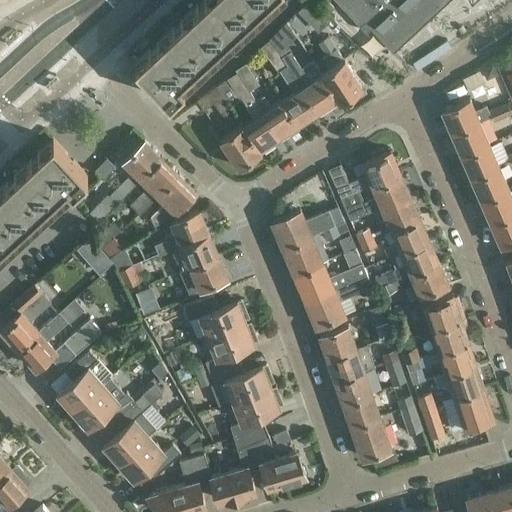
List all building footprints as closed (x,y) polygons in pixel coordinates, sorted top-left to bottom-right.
[(168,100),(277,0),(202,0),(134,63),(168,100)] [(448,0),(481,0),(495,15),(510,0),(336,0),(360,25),(366,32),(371,27),(393,51),(448,0)] [(24,2),(8,18),(17,27),(33,11),(24,2)] [(320,72),(337,98),(339,101),(362,86),(344,57),(328,35),(318,42),(325,54),(321,56),(328,67),(320,72)] [(318,110),(283,58),(271,40),(261,47),(279,71),(280,70),(296,94),(285,101),(299,122),(318,110)] [(292,53),(283,58),(318,110),(337,98),(320,72),(315,64),(304,71),(292,53)] [(237,71),(250,90),(261,84),(247,62),(236,69),(237,71)] [(245,127),(262,152),(273,144),(271,141),(279,135),(265,114),(256,99),(250,90),(237,71),(227,77),(227,78),(216,86),(222,93),(225,90),(225,89),(232,85),(240,97),(241,96),(247,105),(246,106),(256,120),(245,127)] [(222,93),(216,86),(197,100),(204,110),(214,103),(227,120),(236,114),(222,93)] [(285,101),(274,108),(264,94),(256,99),(265,114),(279,135),(299,122),(285,101)] [(452,133),(479,121),(469,97),(442,109),(452,133)] [(491,116),(511,106),(511,101),(511,99),(488,109),(491,116)] [(486,105),(475,110),(479,121),(491,116),(488,109),(486,105)] [(511,106),(491,116),(493,121),(511,112),(511,106)] [(462,155),(489,143),(479,121),(452,133),(462,155)] [(262,152),(245,127),(243,124),(219,139),(238,168),(262,152)] [(53,138),(0,187),(0,244),(34,214),(39,220),(87,175),(53,138)] [(142,177),(162,156),(144,139),(124,160),(134,169),(109,195),(107,193),(89,211),(99,220),(98,221),(99,222),(110,210),(142,177)] [(472,177),(499,165),(489,143),(462,155),(472,177)] [(373,184),(400,172),(391,150),(363,161),(368,172),(349,181),(344,169),(341,162),(328,168),(331,175),(341,198),(352,193),(373,184)] [(162,156),(142,177),(148,184),(130,203),(140,213),(159,194),(161,196),(161,195),(160,194),(180,174),(162,156)] [(482,200),(509,188),(499,165),(472,177),(482,200)] [(400,172),(373,184),(377,194),(356,204),(352,193),(341,198),(350,220),(373,210),(410,194),(400,172)] [(197,190),(180,174),(160,194),(161,195),(161,196),(165,200),(150,216),(154,225),(176,211),(197,190)] [(491,222),(511,213),(511,195),(509,188),(482,200),(491,222)] [(382,233),(392,228),(419,216),(410,194),(373,210),(377,221),(382,233)] [(170,248),(208,231),(199,209),(172,220),(176,230),(164,235),(165,238),(154,243),(158,253),(170,248)] [(284,247),(311,235),(300,209),(273,220),(284,247)] [(511,213),(491,222),(501,245),(511,240),(511,213)] [(388,256),(402,250),(429,238),(419,216),(392,228),(398,241),(384,247),(388,256)] [(114,221),(95,235),(103,245),(113,236),(121,230),(114,221)] [(345,221),(321,231),(326,240),(349,229),(345,221)] [(359,242),(373,236),(369,226),(355,233),(359,242)] [(179,269),(218,254),(208,231),(170,248),(179,269)] [(294,271),(321,260),(311,235),(284,247),(294,271)] [(90,236),(76,248),(99,274),(113,261),(90,236)] [(110,256),(124,247),(124,246),(123,247),(113,236),(103,245),(102,246),(110,256)] [(373,236),(359,242),(363,251),(377,245),(373,236)] [(397,278),(411,272),(438,260),(429,238),(402,250),(407,262),(376,276),(380,285),(386,283),(397,278)] [(118,271),(133,264),(128,255),(124,247),(110,256),(113,261),(118,270),(117,270),(118,271)] [(218,254),(179,269),(178,269),(188,293),(227,276),(218,254)] [(321,260),(294,271),(306,298),(366,272),(362,261),(328,276),(321,260)] [(438,260),(411,272),(415,282),(405,287),(410,299),(421,294),(421,295),(448,283),(438,260)] [(140,280),(139,279),(133,264),(118,271),(125,287),(140,280)] [(366,272),(306,298),(317,325),(344,313),(338,300),(366,288),(372,286),(366,272)] [(397,278),(386,283),(390,292),(401,287),(397,278)] [(18,347),(38,330),(30,321),(52,301),(35,282),(13,301),(20,310),(1,327),(8,335),(5,338),(4,341),(12,349),(15,349),(18,347)] [(374,285),(372,286),(366,288),(369,299),(379,295),(374,285)] [(135,292),(143,313),(159,307),(151,286),(135,292)] [(208,335),(245,320),(244,317),(248,316),(241,299),(238,301),(237,299),(218,307),(213,293),(183,304),(188,318),(200,314),(208,335)] [(432,325),(460,316),(452,294),(413,307),(417,317),(428,314),(432,325)] [(381,304),(367,309),(373,326),(387,321),(384,313),(391,311),(386,298),(379,301),(381,304)] [(38,330),(18,347),(36,367),(56,350),(46,339),(68,320),(60,310),(38,330)] [(460,316),(432,325),(439,348),(467,339),(460,316)] [(64,340),(76,353),(101,330),(89,317),(64,340)] [(245,320),(208,335),(216,355),(205,359),(209,371),(239,360),(235,348),(254,341),(253,340),(257,338),(250,322),(247,324),(245,320)] [(327,356),(336,353),(355,346),(348,324),(320,334),(327,356)] [(443,359),(447,371),(475,362),(467,339),(439,348),(403,360),(404,362),(405,362),(413,383),(425,379),(421,366),(443,359)] [(355,346),(336,353),(327,356),(335,379),(363,369),(375,365),(367,342),(355,346)] [(403,360),(439,348),(420,355),(416,345),(400,351),(403,360)] [(73,409),(103,382),(89,366),(97,357),(89,348),(65,369),(73,378),(58,392),(59,393),(56,396),(68,409),(71,406),(73,409)] [(381,353),(388,372),(403,367),(395,348),(381,353)] [(239,360),(209,371),(214,382),(225,378),(233,399),(271,384),(269,381),(273,380),(267,364),(263,365),(262,363),(244,371),(239,360)] [(450,382),(454,394),(482,384),(475,362),(447,371),(434,375),(438,386),(450,382)] [(363,369),(335,379),(343,401),(371,392),(363,369)] [(103,382),(73,409),(75,411),(72,414),(84,427),(87,424),(88,426),(103,412),(111,421),(135,400),(126,390),(118,398),(103,382)] [(271,384),(233,399),(241,419),(230,424),(233,436),(265,424),(260,413),(279,405),(278,404),(282,402),(276,386),(272,388),(271,384)] [(493,417),(482,384),(454,394),(465,427),(493,417)] [(371,392),(343,401),(351,424),(379,414),(371,392)] [(420,405),(435,400),(432,392),(417,396),(420,405)] [(135,400),(111,421),(119,430),(104,443),(105,445),(102,447),(113,460),(116,458),(119,460),(149,433),(157,426),(142,410),(151,402),(142,393),(135,400)] [(400,408),(415,403),(412,394),(397,399),(400,408)] [(435,400),(420,405),(431,439),(446,434),(435,400)] [(415,403),(400,408),(409,434),(424,429),(415,403)] [(379,414),(351,424),(362,457),(390,447),(379,414)] [(187,445),(201,433),(192,423),(179,434),(187,445)] [(265,424),(233,436),(237,447),(256,440),(262,465),(268,485),(285,479),(286,483),(305,478),(304,474),(306,473),(296,450),(275,456),(269,435),(265,424)] [(149,433),(119,460),(121,463),(118,466),(129,478),(132,476),(134,477),(149,464),(157,473),(181,452),(172,442),(163,450),(149,433)] [(211,474),(212,480),(218,499),(227,497),(228,500),(247,495),(246,491),(255,488),(249,469),(262,465),(256,440),(237,447),(242,465),(211,474)] [(148,493),(164,511),(188,511),(190,511),(189,508),(205,503),(199,484),(212,480),(211,474),(204,451),(179,459),(186,482),(148,493)] [(0,477),(11,467),(0,454),(0,477)] [(11,467),(0,477),(0,511),(29,487),(11,467)] [(315,479),(274,491),(277,502),(318,489),(315,479)] [(490,490),(496,511),(511,511),(511,483),(511,484),(490,490)] [(496,511),(490,490),(466,497),(470,511),(496,511)]
